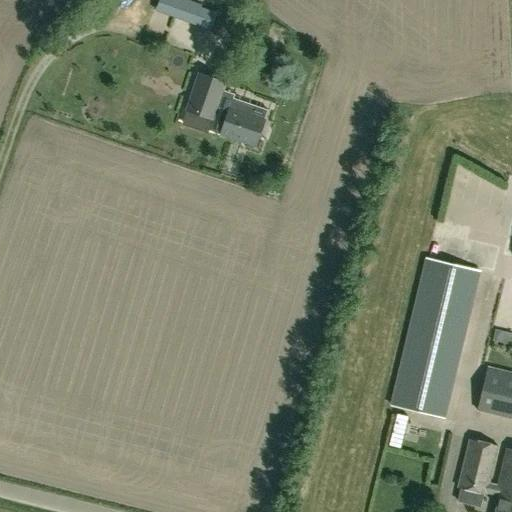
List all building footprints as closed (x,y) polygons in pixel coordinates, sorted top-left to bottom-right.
[(195,27),(202,6),(186,0),(178,0),(172,18),(195,27)] [(225,84),(199,75),(186,109),(213,119),(209,130),(254,146),(267,111),(221,95),(225,84)] [(426,259),(391,405),(443,418),(479,271),(426,259)] [(492,341),(511,345),(511,333),(495,329),(492,341)] [(511,373),(487,368),(477,411),(511,418),(511,373)] [(399,448),(407,417),(396,414),(388,445),(399,448)] [(457,489),(486,496),(486,494),(499,497),(495,511),(511,511),(511,450),(506,449),(497,486),(488,484),(497,447),(469,440),(457,489)]
